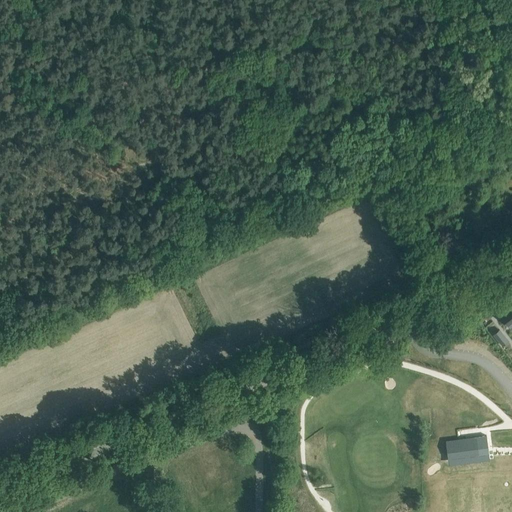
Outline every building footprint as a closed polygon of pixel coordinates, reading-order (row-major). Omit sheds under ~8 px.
[(511,304),(500,315),(509,327),(511,324),(511,304)] [(507,338),(500,329),(493,334),(501,343),(507,338)] [(476,437),(446,441),(448,454),(478,450),(476,437)] [(195,475),(195,483),(210,483),(210,477),(222,477),(222,476),(225,476),(225,472),(228,473),(228,461),(217,460),(217,461),(205,461),(205,462),(202,462),(202,475),(195,475)] [(202,486),(201,494),(213,494),(212,507),(236,507),(236,494),(229,494),(229,493),(216,493),(216,486),(202,486)] [(128,487),(116,492),(125,511),(130,511),(138,509),(138,511),(146,511),(148,511),(144,503),(138,506),(133,494),(132,494),(128,487)] [(109,511),(125,511),(116,492),(105,498),(106,500),(105,501),(109,511)]
